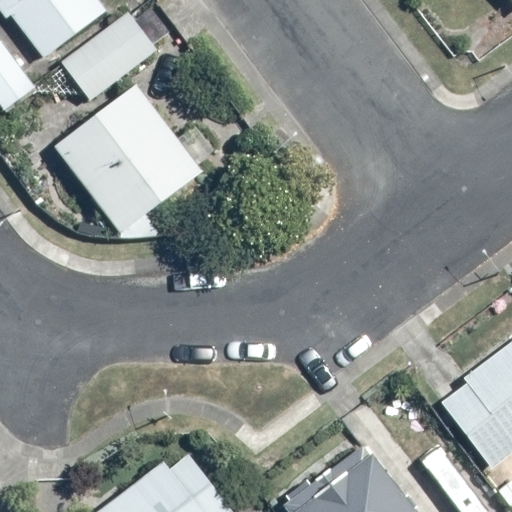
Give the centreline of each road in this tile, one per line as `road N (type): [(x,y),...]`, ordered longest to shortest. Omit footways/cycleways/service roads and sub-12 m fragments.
road 1 (residential): [(0,312),(9,324),(301,319),(452,210)]
road 2 (residential): [(452,210),(292,0)]
